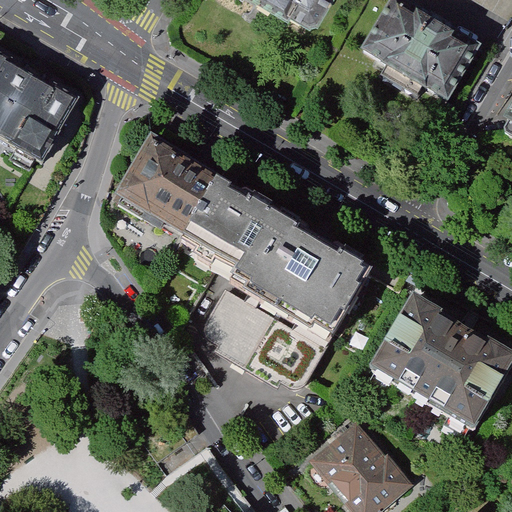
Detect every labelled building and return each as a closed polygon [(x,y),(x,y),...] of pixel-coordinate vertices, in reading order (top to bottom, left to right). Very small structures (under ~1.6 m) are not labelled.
[(275,0),(314,21),(321,20),(332,0),(275,0)] [(480,52),(397,4),(370,50),(453,98),(480,52)] [(76,106),(0,63),(0,140),(42,165),(76,106)] [(221,183),(151,143),(121,194),(191,234),(221,183)] [(183,245),(233,275),(270,212),(221,183),(191,234),(183,245)] [(318,320),(338,332),(373,272),(270,212),(233,275),(299,315),(316,324),(318,320)] [(309,378),(338,332),(318,320),(316,324),(299,315),(296,320),(229,282),(210,314),(207,319),(208,326),(210,330),(223,338),(219,343),(281,381),(285,376),(294,382),(303,382),(309,378)] [(374,373),(475,433),(510,374),(410,314),(374,373)] [(360,421),(317,458),(362,511),(377,511),(415,481),(392,454),(389,456),(360,421)]
